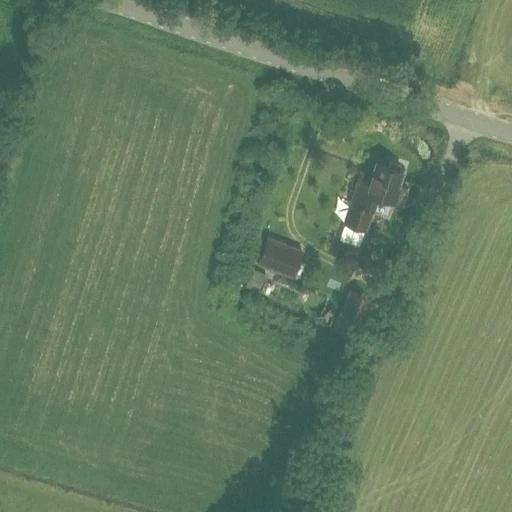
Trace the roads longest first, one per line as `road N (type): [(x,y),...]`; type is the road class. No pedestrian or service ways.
road 1 (unclassified): [(285,511),(457,116)]
road 2 (unclassified): [(457,116),(103,0)]
